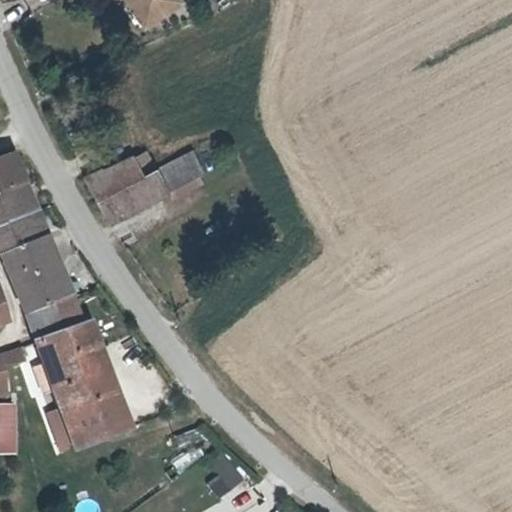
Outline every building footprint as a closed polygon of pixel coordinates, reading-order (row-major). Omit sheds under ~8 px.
[(136,19),(155,44),(183,25),(165,0),(113,0),(130,24),(136,19)] [(148,49),(155,44),(136,19),(130,24),(148,49)] [(142,160),(126,168),(137,186),(153,179),(142,160)] [(0,232),(29,218),(4,164),(0,165),(0,232)] [(84,212),(86,218),(139,190),(137,186),(126,168),(76,194),(76,197),(84,212)] [(170,171),(153,179),(137,186),(139,190),(86,218),(100,236),(181,193),(170,171)] [(0,258),(40,241),(29,218),(0,232),(0,258)] [(0,265),(11,291),(54,272),(40,241),(0,258),(0,265)] [(69,304),(54,272),(11,291),(26,324),(47,314),(69,304)] [(59,341),(37,351),(48,375),(55,371),(67,398),(59,401),(68,420),(113,399),(82,331),(69,304),(47,314),(59,341)] [(59,341),(47,314),(26,324),(37,351),(59,341)] [(92,327),(82,331),(113,399),(129,434),(138,430),(92,327)] [(0,413),(4,414),(2,386),(27,374),(21,359),(0,369),(0,413)] [(55,371),(48,375),(59,401),(67,398),(55,371)] [(129,434),(113,399),(68,420),(83,454),(129,434)] [(219,498),(243,478),(221,451),(208,462),(216,473),(205,482),(219,498)]
